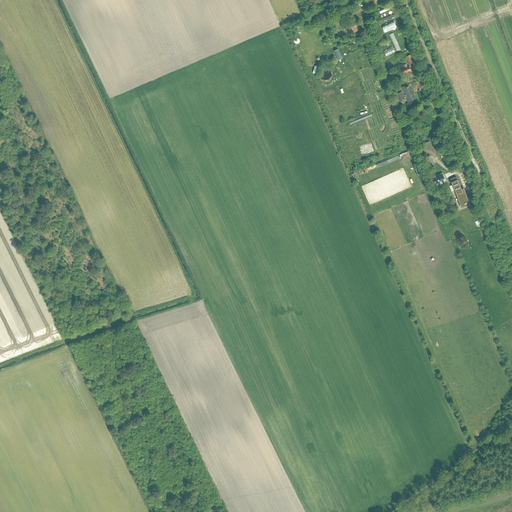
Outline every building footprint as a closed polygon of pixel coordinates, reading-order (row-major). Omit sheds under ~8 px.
[(382,8),(387,19),(393,17),(395,16),(390,5),(382,8)] [(359,30),(355,19),(351,20),(352,24),(347,26),(349,30),(351,29),(353,33),(356,39),(362,37),(359,30)] [(333,51),(337,60),(342,58),(338,49),(333,51)] [(405,57),(408,63),(409,65),(414,62),(410,54),(405,57)] [(411,71),(409,65),(407,66),(406,63),(403,65),(404,67),(401,69),(403,74),(411,71)] [(416,81),(416,82),(417,85),(419,89),(425,87),(421,79),(416,81)] [(404,98),(406,97),(408,102),(416,99),(413,91),(414,91),(411,83),(406,85),(405,84),(403,85),(404,86),(401,87),(404,94),(403,95),(401,92),(396,94),(400,101),(404,99),(404,98)] [(445,147),(437,151),(439,155),(440,154),(442,157),(446,155),(445,152),(447,151),(445,147)] [(432,176),(436,186),(446,182),(442,172),(432,176)] [(449,179),(456,194),(456,195),(458,194),(461,205),(468,202),(463,188),(461,189),(455,176),(449,179)] [(489,428),(480,434),(482,437),(491,432),(489,428)]
